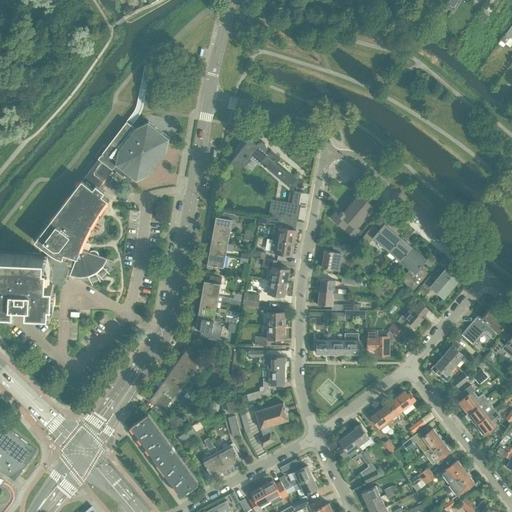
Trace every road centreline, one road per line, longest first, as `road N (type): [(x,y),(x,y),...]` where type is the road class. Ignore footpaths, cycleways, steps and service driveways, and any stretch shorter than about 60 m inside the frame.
road 1 (tertiary): [(116,408),(167,324),(208,97)]
road 2 (residential): [(317,436),(299,384),(299,308),(325,150)]
road 3 (residential): [(483,277),(351,157),(325,150)]
road 4 (residential): [(511,497),(410,366)]
road 5 (residential): [(185,511),(317,436)]
road 6 (residential): [(325,150),(302,124),(208,97)]
